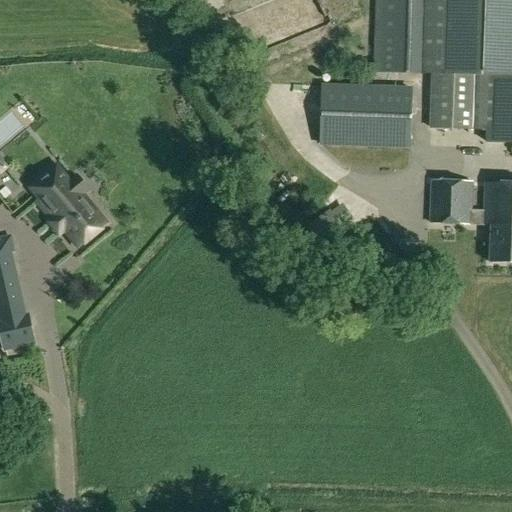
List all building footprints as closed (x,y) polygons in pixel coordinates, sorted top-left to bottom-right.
[(379,0),(378,71),(432,73),(439,73),(441,0),(379,0)] [(511,0),(441,0),(439,73),(432,73),(430,128),(493,129),(494,76),(511,76),(511,0)] [(511,76),(494,76),(493,146),(511,146),(511,76)] [(409,147),(412,88),(323,85),(321,143),(409,147)] [(0,175),(9,168),(0,156),(0,175)] [(37,200),(65,233),(79,249),(110,222),(86,194),(91,190),(78,174),(72,179),(57,162),(27,188),(37,200)] [(433,181),(431,223),(511,225),(511,183),(508,184),(509,166),(494,165),(492,183),(486,184),(485,211),(472,211),(473,183),(433,181)] [(322,247),(345,230),(330,209),(306,226),(322,247)] [(511,226),(491,226),(490,262),(511,263),(511,226)] [(0,309),(23,304),(11,251),(15,250),(13,242),(12,242),(11,238),(9,238),(9,236),(1,238),(2,241),(0,241),(0,309)] [(0,336),(3,351),(35,344),(29,315),(26,316),(23,304),(0,309),(0,336)]
